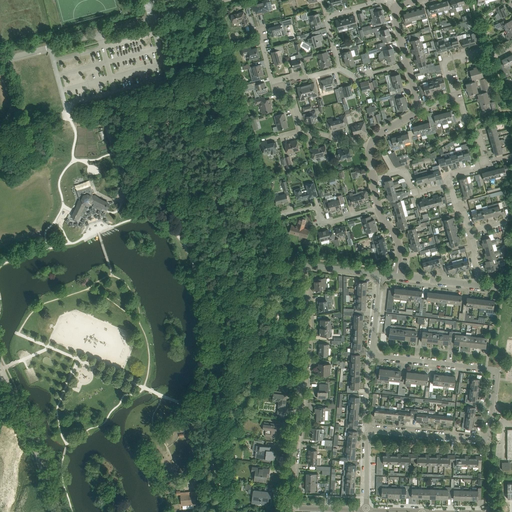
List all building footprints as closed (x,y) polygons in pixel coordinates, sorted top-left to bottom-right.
[(267,0),(252,4),(253,10),(255,10),(257,16),(263,14),(270,11),(270,10),(272,9),(270,2),(268,2),(267,0)] [(456,8),(459,7),(456,0),(452,0),(450,0),(451,4),(449,5),(450,11),(451,13),(457,12),(456,8)] [(467,0),(464,1),(463,0),(456,0),(459,7),(462,6),(463,10),(469,8),(467,0)] [(441,3),(443,11),(449,10),(447,1),(441,3)] [(438,13),(443,11),(441,3),(435,4),(438,13)] [(438,13),(435,4),(429,6),(430,9),(426,9),(428,16),(438,13)] [(497,20),(502,18),(508,15),(505,9),(504,10),(503,7),(502,8),(501,5),(495,8),(498,13),(495,16),(497,20)] [(382,9),(382,10),(381,7),(377,8),(370,9),(371,12),(374,11),(375,15),(372,16),(373,18),(384,15),(382,9)] [(419,9),(421,18),(422,22),(428,20),(424,7),(422,8),(422,10),(419,10),(419,9)] [(412,24),(417,22),(416,19),(414,10),(411,11),(412,12),(409,13),(409,12),(412,23),(412,24)] [(246,15),(245,16),(243,12),(231,15),(231,17),(231,18),(231,21),(233,21),(233,24),(242,21),(242,22),(241,23),(242,26),(243,26),(243,27),(249,25),(246,15)] [(309,16),(307,17),(306,12),(301,14),(302,19),(305,18),(306,18),(307,19),(308,19),(310,19),(313,30),(315,29),(319,28),(318,24),(321,23),(318,13),(313,15),(309,16)] [(402,17),(405,26),(412,23),(409,12),(406,12),(406,14),(404,15),(404,17),(402,17)] [(382,22),(385,21),(384,15),(373,18),(371,19),(371,21),(373,21),(375,25),(376,25),(382,24),(382,22)] [(345,19),(347,27),(353,26),(354,28),(357,28),(354,16),(350,17),(350,18),(345,19)] [(275,26),(269,28),(272,36),(276,35),(275,32),(276,31),(281,30),(283,35),(283,36),(287,35),(284,26),(287,25),(293,23),(291,19),(285,20),(283,21),(281,21),(276,23),(277,26),(275,26)] [(339,33),(342,32),(342,29),(347,27),(345,19),(341,20),(340,20),(336,21),(339,33)] [(511,19),(508,22),(506,19),(502,21),(499,23),(495,25),(496,28),(498,29),(501,27),(502,28),(504,27),(506,30),(511,27),(511,19)] [(377,31),(381,30),(380,26),(372,29),(363,31),(364,35),(368,34),(375,32),(377,31)] [(379,37),(390,34),(388,28),(383,30),(381,30),(377,31),(378,34),(375,34),(376,38),(379,37)] [(477,39),(476,33),(475,32),(469,33),(466,34),(469,46),(470,45),(470,47),(473,46),(473,45),(476,44),(475,40),(477,39)] [(314,48),(317,47),(322,46),(321,41),(323,40),(321,34),(311,36),(312,37),(308,39),(309,44),(313,42),(314,48)] [(385,42),(391,40),(390,34),(379,37),(380,40),(382,39),(383,42),(378,44),(375,44),(376,48),(379,48),(380,48),(381,47),(386,46),(385,42)] [(469,46),(466,34),(463,35),(460,36),(457,36),(457,38),(458,42),(461,41),(463,47),(469,46)] [(450,37),(453,48),(460,46),(458,42),(457,38),(457,36),(456,35),(450,37)] [(419,39),(421,39),(420,36),(419,36),(413,37),(414,40),(411,41),(411,44),(412,46),(423,44),(422,41),(420,42),(419,39)] [(445,41),(447,50),(453,48),(450,37),(444,39),(445,41)] [(438,41),(435,42),(436,43),(437,48),(440,47),(441,51),(443,51),(444,52),(447,51),(446,50),(447,50),(445,41),(439,43),(438,41)] [(422,47),(423,46),(423,44),(412,46),(413,49),(411,50),(412,52),(422,49),(422,47)] [(283,63),(281,53),(284,53),(282,45),(274,47),(276,52),(271,53),(275,65),(283,63)] [(350,51),(343,53),(345,59),(352,57),(355,56),(354,53),(354,50),(359,48),(358,45),(355,46),(353,46),(352,47),(352,46),(349,47),(350,51)] [(259,57),(257,48),(251,49),(250,46),(240,49),(242,56),(247,55),(248,60),(259,57)] [(378,56),(378,57),(379,57),(379,58),(394,54),(392,48),(387,49),(384,50),(381,51),(381,52),(380,52),(380,53),(379,54),(379,55),(378,56)] [(416,54),(416,56),(425,54),(428,53),(426,48),(422,49),(412,52),(413,55),(416,54)] [(317,54),(319,62),(321,68),(331,65),(329,60),(329,58),(329,57),(328,58),(327,52),(317,54)] [(370,58),(369,55),(368,52),(365,53),(366,57),(363,58),(362,60),(363,64),(368,63),(371,62),(370,61),(370,58)] [(302,67),(301,62),(299,58),(298,54),(295,55),(295,56),(290,57),(291,60),(294,69),(302,67)] [(394,60),(396,60),(394,54),(379,58),(379,61),(381,60),(384,59),(387,59),(388,65),(395,63),(394,60)] [(414,60),(415,62),(426,59),(425,54),(416,56),(417,59),(414,60)] [(352,57),(345,59),(346,65),(350,64),(351,68),(355,66),(356,66),(355,63),(354,63),(353,58),(352,57)] [(506,67),(510,65),(511,64),(507,57),(502,60),(503,64),(499,66),(505,78),(510,75),(506,67)] [(419,70),(428,68),(431,67),(431,64),(426,65),(425,60),(426,60),(426,59),(415,62),(415,65),(417,65),(418,67),(419,70)] [(473,68),(474,69),(470,71),(469,69),(466,70),(467,74),(470,73),(472,80),(473,80),(473,82),(477,81),(479,81),(480,86),(482,93),(489,91),(486,78),(484,79),(481,68),(482,68),(481,64),(477,65),(478,68),(477,69),(477,67),(473,68)] [(255,77),(251,78),(252,82),(258,80),(261,80),(259,76),(263,75),(262,70),(261,70),(261,68),(260,65),(256,66),(252,67),(255,77)] [(396,72),(391,73),(391,74),(388,75),(389,77),(390,82),(390,83),(401,80),(399,74),(396,75),(396,72)] [(333,87),(335,87),(333,77),(332,77),(330,78),(326,79),(320,81),(321,86),(322,90),(325,89),(325,92),(333,89),(333,87)] [(443,77),(438,79),(435,80),(436,81),(433,82),(436,90),(439,90),(439,91),(441,90),(441,87),(445,86),(443,77)] [(264,82),(259,84),(258,80),(252,82),(242,85),(244,92),(253,89),(256,89),(256,90),(257,90),(259,95),(263,94),(268,92),(267,87),(266,88),(264,82)] [(360,83),(361,87),(363,92),(366,91),(365,89),(370,88),(371,90),(374,89),(372,82),(369,83),(368,80),(360,83)] [(390,83),(392,89),(398,88),(403,87),(401,80),(390,83)] [(473,94),(478,93),(477,87),(480,86),(479,81),(477,81),(473,82),(466,84),(467,88),(466,88),(466,91),(468,91),(470,98),(474,97),(473,94)] [(431,95),(428,83),(428,82),(423,83),(423,84),(420,85),(422,92),(422,95),(425,94),(426,95),(426,96),(429,95),(431,95)] [(317,96),(315,88),(314,83),(309,84),(308,83),(305,84),(308,95),(313,94),(313,97),(317,96)] [(301,101),(305,100),(304,96),(308,95),(305,84),(302,85),(302,86),(297,87),(300,98),(301,101)] [(343,91),(339,92),(340,93),(341,99),(345,98),(344,97),(353,95),(352,91),(352,90),(351,89),(350,85),(343,87),(344,90),(343,91)] [(491,98),(489,91),(482,93),(478,94),(479,98),(477,98),(478,102),(480,101),(482,110),(488,108),(487,104),(490,103),(489,99),(491,98)] [(393,99),(395,105),(407,102),(406,98),(405,99),(404,96),(399,98),(396,98),(393,99)] [(263,113),(267,112),(272,111),(270,102),(271,102),(270,99),(265,101),(264,97),(255,100),(256,104),(260,103),(263,113)] [(407,102),(395,105),(396,107),(397,112),(408,109),(407,106),(408,106),(407,102)] [(368,118),(369,121),(370,126),(375,125),(375,123),(378,122),(378,123),(382,122),(379,113),(376,115),(376,116),(374,116),(373,111),(376,110),(375,106),(366,108),(367,113),(368,112),(370,117),(368,118)] [(453,123),(456,122),(453,109),(450,109),(450,111),(445,113),(447,120),(450,119),(452,121),(453,121),(453,123)] [(309,116),(305,117),(307,124),(311,123),(311,125),(315,124),(315,122),(314,118),(317,117),(315,111),(308,113),(309,116)] [(448,123),(447,120),(445,113),(439,114),(441,122),(442,125),(448,124),(448,123)] [(278,130),(288,127),(284,114),(274,116),(276,122),(277,125),(277,126),(273,127),(274,132),(278,131),(278,130)] [(441,122),(439,114),(434,116),(434,118),(431,119),(434,130),(437,129),(436,123),(441,122)] [(340,119),(336,120),(339,129),(345,127),(345,125),(348,124),(347,121),(346,117),(345,115),(340,116),(340,117),(340,119)] [(332,118),(326,120),(326,122),(328,127),(329,129),(332,128),(332,131),(339,129),(336,120),(333,121),(332,118)] [(426,132),(432,130),(432,131),(434,130),(431,119),(429,120),(429,122),(424,124),(426,132)] [(352,127),(354,135),(363,133),(363,134),(367,133),(364,122),(360,123),(360,124),(352,127)] [(421,136),(424,135),(427,135),(426,132),(424,124),(418,126),(420,133),(421,136)] [(495,127),(494,125),(494,124),(488,126),(489,129),(488,129),(489,134),(497,132),(496,127),(495,127)] [(417,134),(420,133),(418,126),(413,127),(413,130),(410,130),(413,139),(413,140),(418,139),(417,134)] [(408,134),(403,135),(405,143),(410,142),(413,141),(413,140),(413,139),(410,130),(407,131),(408,134)] [(499,137),(498,134),(501,134),(500,131),(497,132),(489,134),(491,139),(499,137)] [(397,137),(400,147),(405,146),(405,143),(403,135),(397,137)] [(400,148),(400,147),(397,137),(391,138),(392,139),(387,140),(391,147),(392,148),(393,150),(400,148)] [(298,145),(296,140),(285,143),(288,154),(299,151),(298,145)] [(271,152),(271,154),(276,153),(275,151),(276,151),(275,147),(276,146),(275,142),(267,145),(266,141),(260,143),(261,149),(263,148),(264,154),(271,152)] [(501,148),(501,145),(504,144),(503,142),(492,145),(493,150),(501,148)] [(310,149),(312,154),(313,159),(324,156),(324,158),(326,159),(327,158),(327,157),(327,156),(327,155),(328,155),(326,151),(325,146),(318,148),(318,147),(310,149)] [(471,160),(468,147),(462,149),(465,159),(468,159),(468,160),(471,160)] [(497,158),(503,156),(502,153),(503,153),(501,148),(493,150),(495,155),(496,155),(497,158)] [(337,155),(338,160),(347,158),(346,157),(350,156),(351,158),(351,155),(353,155),(351,149),(349,149),(341,151),(341,150),(338,151),(339,154),(337,155)] [(465,161),(465,159),(462,149),(456,151),(459,161),(462,160),(462,162),(465,161)] [(459,161),(456,151),(453,151),(450,152),(451,156),(453,163),(456,162),(456,163),(456,164),(459,163),(459,161)] [(444,154),(443,153),(443,152),(440,152),(442,159),(438,160),(440,167),(441,167),(441,166),(444,165),(444,167),(447,166),(447,165),(445,158),(444,154)] [(453,163),(451,156),(450,152),(444,154),(445,158),(447,165),(450,164),(450,165),(453,165),(453,163)] [(439,180),(442,179),(438,165),(432,167),(433,169),(433,168),(436,179),(439,178),(439,180)] [(499,169),(501,176),(506,175),(505,172),(508,171),(507,165),(501,166),(501,168),(499,169)] [(428,174),(430,181),(433,180),(433,181),(433,182),(436,181),(436,179),(433,168),(433,169),(430,169),(431,173),(428,174)] [(421,172),(424,182),(427,181),(427,183),(430,182),(430,181),(428,174),(427,170),(424,171),(421,172)] [(482,172),(483,177),(484,181),(490,179),(488,172),(485,172),(485,171),(482,172)] [(418,174),(415,175),(417,185),(418,184),(421,183),(421,185),(424,184),(424,182),(421,172),(418,173),(418,174)] [(462,188),(460,188),(461,191),(470,189),(473,188),(472,182),(471,182),(469,183),(461,185),(462,188)] [(313,183),(309,184),(309,183),(305,184),(306,188),(307,187),(308,192),(302,193),(301,189),(300,189),(300,188),(295,189),(295,190),(296,195),(297,200),(301,199),(302,200),(307,199),(306,197),(307,197),(308,198),(311,197),(317,196),(315,191),(313,183)] [(399,185),(399,183),(385,187),(385,190),(387,189),(388,192),(395,190),(394,187),(399,185)] [(74,213),(73,215),(78,218),(79,215),(79,216),(85,204),(87,204),(88,204),(88,205),(90,205),(90,203),(91,202),(103,208),(103,207),(106,209),(109,203),(94,196),(90,187),(77,191),(80,201),(74,213)] [(472,194),(470,189),(461,191),(462,194),(463,194),(464,196),(463,197),(464,200),(470,198),(469,195),(472,194)] [(356,193),(360,205),(366,203),(365,199),(368,198),(366,191),(363,191),(356,192),(357,193),(356,193)] [(356,193),(353,194),(353,192),(349,193),(350,195),(347,196),(347,198),(349,203),(350,207),(353,206),(360,205),(356,193)] [(404,193),(388,198),(388,200),(390,200),(390,203),(398,200),(397,198),(403,196),(404,196),(409,195),(408,192),(404,193)] [(288,201),(287,197),(286,194),(279,196),(275,197),(277,205),(288,201)] [(344,203),(343,199),(342,195),(336,197),(335,196),(333,197),(333,198),(334,201),(336,211),(342,209),(340,203),(343,202),(344,203)] [(435,195),(438,205),(446,203),(444,196),(441,197),(441,196),(438,196),(438,195),(435,195)] [(420,203),(417,204),(419,210),(427,208),(425,198),(422,199),(422,201),(420,202),(420,203)] [(334,201),(331,202),(330,199),(329,199),(324,200),(323,201),(326,209),(327,209),(328,208),(329,208),(331,212),(336,211),(334,201)] [(501,202),(499,203),(493,204),(496,216),(499,215),(499,214),(501,213),(502,215),(505,214),(501,202)] [(487,206),(488,209),(490,216),(493,216),(493,217),(496,216),(493,204),(487,206)] [(476,209),(477,212),(479,219),(482,219),(482,220),(485,219),(483,210),(482,208),(476,209)] [(454,218),(450,218),(450,216),(445,217),(443,217),(444,220),(446,225),(446,226),(453,223),(453,221),(454,220),(454,218)] [(366,234),(368,233),(377,230),(374,220),(371,221),(370,217),(362,219),(364,225),(366,234)] [(290,233),(306,237),(309,230),(303,229),(306,220),(299,218),(297,227),(292,225),(290,233)] [(338,237),(347,234),(348,239),(347,240),(349,245),(350,245),(350,246),(353,245),(349,231),(347,232),(345,226),(341,227),(341,228),(338,228),(335,229),(337,233),(338,237)] [(407,236),(417,234),(416,228),(408,230),(408,233),(407,233),(407,236)] [(333,233),(329,234),(328,230),(318,233),(320,237),(321,241),(321,242),(329,240),(329,242),(332,241),(333,244),(335,243),(334,240),(334,238),(333,233)] [(376,243),(377,247),(386,244),(384,238),(381,239),(380,235),(381,235),(381,234),(372,237),(374,244),(376,243)] [(483,245),(497,241),(500,241),(499,239),(498,239),(498,238),(491,240),(490,237),(489,238),(488,235),(482,237),(483,242),(482,243),(483,245)] [(452,250),(454,249),(459,248),(458,245),(459,245),(459,242),(460,242),(460,239),(450,241),(450,242),(446,243),(447,246),(451,245),(452,250)] [(493,248),(492,245),(497,243),(497,241),(483,245),(483,248),(485,248),(485,250),(493,248)] [(420,244),(410,247),(411,249),(413,249),(414,252),(417,251),(425,249),(423,243),(420,244)] [(375,247),(371,248),(372,252),(376,251),(376,253),(378,258),(386,256),(385,252),(387,251),(386,244),(377,247),(375,247)] [(500,254),(500,253),(499,252),(485,256),(486,258),(488,258),(488,260),(488,261),(496,259),(495,255),(496,255),(500,254)] [(433,260),(435,268),(438,267),(438,269),(441,268),(440,265),(443,264),(442,258),(433,260)] [(486,264),(485,264),(485,267),(499,263),(499,261),(497,262),(496,259),(488,261),(488,260),(485,261),(486,264)] [(428,272),(431,271),(428,261),(422,263),(425,271),(427,270),(428,272)] [(499,263),(485,267),(486,270),(488,269),(489,275),(496,273),(495,270),(496,270),(499,269),(498,266),(500,266),(500,265),(499,263)] [(444,267),(445,268),(446,273),(449,272),(449,274),(452,273),(452,275),(455,274),(452,265),(444,267)] [(319,279),(320,279),(321,281),(314,282),(315,290),(328,288),(328,283),(327,283),(326,278),(319,279)] [(355,287),(355,289),(358,289),(366,289),(366,286),(367,286),(367,282),(366,282),(364,282),(364,280),(359,280),(359,282),(358,282),(358,286),(356,286),(355,287)] [(421,292),(415,291),(414,302),(417,303),(420,303),(421,303),(421,302),(421,296),(422,291),(421,291),(421,292)] [(317,302),(318,306),(319,306),(319,311),(320,311),(319,311),(326,310),(328,310),(328,308),(332,308),(331,303),(333,303),(332,293),(325,294),(326,301),(325,301),(320,302),(320,301),(319,301),(320,302),(317,302)] [(494,301),(487,300),(486,308),(486,312),(493,313),(493,316),(493,317),(495,317),(496,312),(497,302),(494,302),(494,301)] [(354,309),(353,312),(355,312),(360,312),(360,309),(365,309),(366,309),(365,309),(366,303),(357,302),(357,306),(354,306),(354,309)] [(351,315),(351,317),(354,317),(354,322),(362,322),(363,319),(364,319),(364,315),(363,315),(363,313),(364,313),(364,312),(360,312),(355,312),(353,312),(351,312),(351,315)] [(320,328),(332,329),(332,325),(330,325),(331,320),(320,320),(320,328)] [(332,329),(320,328),(320,331),(320,336),(325,337),(332,337),(332,333),(330,333),(330,329),(332,329)] [(452,335),(453,331),(449,330),(449,332),(444,331),(444,334),(443,344),(448,345),(448,342),(451,342),(452,335)] [(351,349),(351,352),(352,352),(359,352),(359,349),(363,349),(363,346),(362,346),(362,342),(353,342),(352,342),(351,349)] [(319,356),(324,356),(328,356),(329,345),(324,344),(319,344),(319,345),(320,345),(320,352),(319,352),(319,356)] [(330,365),(325,364),(320,364),(320,370),(319,370),(318,375),(330,375),(330,365)] [(384,379),(385,370),(380,369),(379,376),(376,376),(376,371),(375,383),(379,383),(383,384),(384,383),(384,379)] [(430,387),(429,391),(432,392),(433,388),(438,389),(438,385),(440,375),(434,374),(434,379),(433,383),(430,382),(430,387)] [(347,386),(347,392),(352,392),(357,393),(357,389),(359,389),(359,382),(351,382),(351,386),(347,386)] [(328,385),(324,384),(319,384),(319,391),(318,391),(317,398),(326,398),(327,392),(328,392),(328,385)] [(282,392),(277,391),(274,391),(273,400),(279,401),(277,414),(286,415),(288,404),(285,404),(286,395),(281,394),(282,392)] [(359,394),(354,394),(351,394),(348,394),(348,396),(348,399),(351,399),(350,402),(359,403),(360,397),(359,397),(359,394)] [(477,399),(478,396),(470,395),(468,403),(479,405),(480,399),(477,399)] [(467,412),(475,413),(476,410),(478,411),(479,405),(468,403),(468,406),(467,412)] [(328,404),(328,407),(328,408),(325,408),(319,407),(319,409),(315,409),(315,413),(318,413),(318,416),(317,416),(317,421),(320,422),(320,424),(324,424),(324,421),(325,421),(325,411),(330,411),(330,408),(336,408),(336,404),(328,404)] [(410,421),(410,418),(413,418),(414,409),(409,408),(405,408),(405,410),(404,422),(406,422),(406,420),(410,421)] [(420,409),(417,409),(414,409),(413,418),(416,418),(416,421),(419,422),(419,424),(422,424),(423,414),(423,410),(420,409)] [(358,425),(358,419),(349,419),(346,418),(346,422),(349,423),(349,427),(357,428),(357,425),(358,425)] [(280,424),(275,424),(265,422),(265,424),(263,424),(263,429),(266,430),(271,430),(271,434),(266,433),(265,436),(271,437),(274,437),(276,438),(277,431),(276,431),(276,429),(280,429),(280,424)] [(357,428),(349,427),(346,427),(346,432),(348,432),(348,436),(357,437),(357,431),(356,431),(357,428)] [(322,440),(323,433),(323,429),(311,428),(310,433),(312,433),(313,433),(313,439),(322,440)] [(511,429),(507,429),(507,430),(508,430),(508,459),(507,459),(508,459),(508,462),(502,462),(502,470),(510,470),(511,469),(511,429)] [(263,446),(262,446),(257,445),(256,451),(255,457),(263,458),(263,459),(270,461),(270,459),(273,460),(273,459),(273,455),(274,453),(274,451),(269,450),(270,447),(265,446),(263,446)] [(355,455),(355,453),(347,452),(346,458),(342,457),(341,460),(344,461),(353,462),(353,459),(356,459),(356,455),(355,455)] [(408,456),(405,456),(405,464),(405,468),(414,469),(414,468),(414,460),(414,454),(408,454),(408,456)] [(414,460),(416,460),(416,465),(422,465),(423,457),(420,457),(420,454),(414,454),(414,460)] [(453,462),(453,455),(447,455),(447,457),(445,457),(444,465),(450,466),(450,462),(453,462)] [(462,470),(462,468),(462,458),(459,458),(459,456),(453,455),(453,462),(453,467),(456,467),(456,470),(462,470)] [(473,466),(473,469),(478,469),(478,467),(478,463),(481,463),(481,462),(482,456),(476,456),(476,458),(473,458),(473,466)] [(343,469),(356,470),(356,465),(353,465),(353,462),(344,461),(343,469)] [(171,464),(161,468),(168,485),(177,481),(171,464)] [(269,469),(264,469),(252,467),(252,471),(255,472),(254,480),(266,481),(267,474),(269,474),(269,469)] [(318,474),(312,474),(307,474),(306,482),(315,483),(316,479),(318,479),(318,474)] [(317,491),(317,486),(318,483),(315,483),(306,482),(306,491),(317,491)] [(346,490),(345,492),(345,496),(352,496),(352,492),(354,493),(355,487),(342,486),(342,488),(343,489),(346,490)] [(409,493),(409,488),(409,486),(403,486),(403,488),(400,488),(400,498),(406,498),(406,493),(409,493)] [(442,490),(442,499),(448,499),(448,497),(451,497),(451,487),(448,487),(446,487),(445,490),(442,490)] [(451,487),(451,497),(454,497),(454,499),(460,500),(460,490),(460,487),(454,487),(451,487)] [(472,491),(472,500),(478,500),(478,499),(481,499),(481,488),(478,488),(476,488),(475,491),(472,491)] [(248,493),(253,494),(252,503),(267,505),(268,499),(267,499),(267,497),(271,497),(272,492),(254,490),(249,489),(248,493)] [(193,495),(181,495),(181,504),(193,504),(193,495)]
